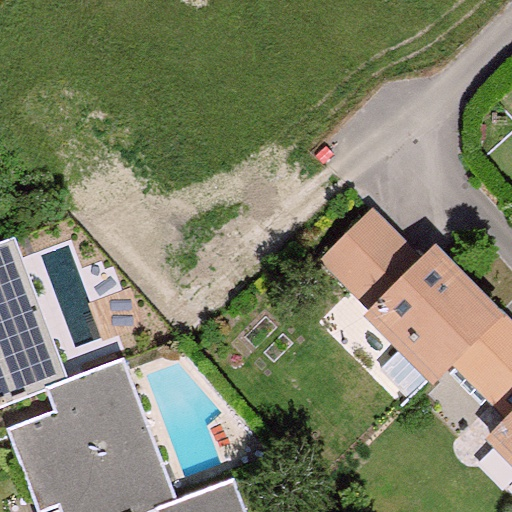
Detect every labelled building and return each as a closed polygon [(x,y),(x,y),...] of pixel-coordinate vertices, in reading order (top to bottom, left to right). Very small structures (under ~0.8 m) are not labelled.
[(0,404),(44,388),(65,380),(11,238),(0,242),(0,404)] [(511,322),(450,258),(378,328),(449,400),(460,389),(511,338),(511,322)] [(511,440),(511,338),(460,389),(511,441),(511,440)] [(145,511),(155,509),(175,501),(122,358),(65,380),(44,388),(53,411),(7,428),(38,510),(58,502),(61,511),(145,511)] [(511,440),(511,441),(502,453),(511,463),(511,440)] [(244,511),(232,479),(175,501),(155,509),(155,511),(244,511)]
